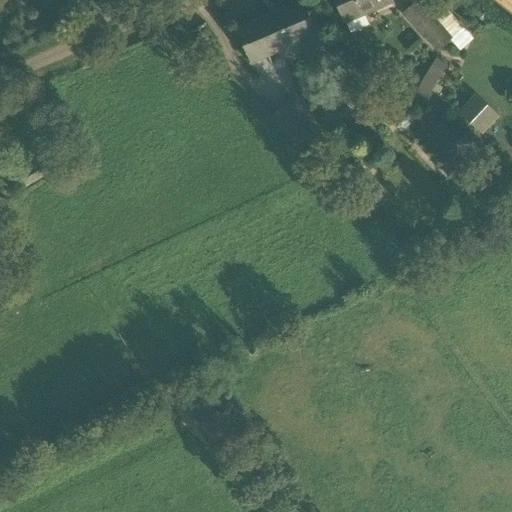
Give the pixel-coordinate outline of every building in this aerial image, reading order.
[(387,0),(336,0),(346,20),(389,3),(387,0)] [(303,1),(238,29),(253,62),(299,42),(306,58),(324,50),(303,1)] [(451,38),(419,2),(406,13),(438,49),(451,38)] [(455,111),(478,136),(499,117),(476,92),(455,111)] [(292,95),(270,117),(302,148),(324,126),(292,95)] [(389,194),(368,174),(352,191),(372,211),(389,194)] [(426,234),(419,253),(436,259),(442,239),(426,234)]
